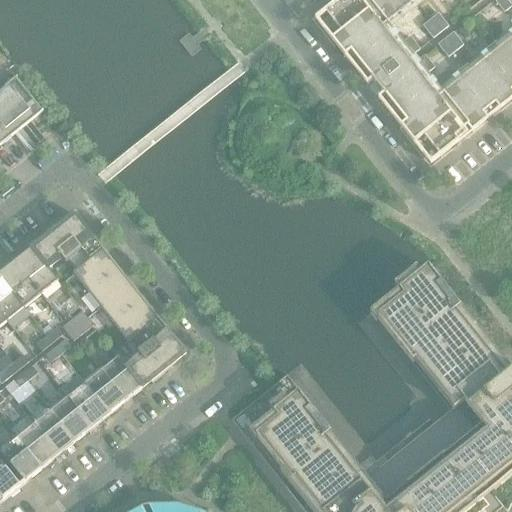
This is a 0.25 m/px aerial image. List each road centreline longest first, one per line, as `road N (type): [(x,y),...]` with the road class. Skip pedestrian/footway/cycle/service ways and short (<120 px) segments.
road 1 (residential): [(0,218),(70,162),(237,368),(60,511)]
road 2 (residential): [(264,0),(437,215),(511,155)]
